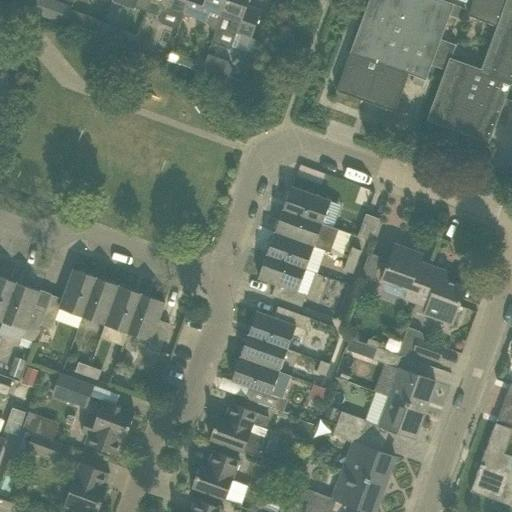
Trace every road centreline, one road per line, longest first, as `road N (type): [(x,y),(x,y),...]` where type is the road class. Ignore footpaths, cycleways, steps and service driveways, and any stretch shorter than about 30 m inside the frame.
road 1 (residential): [(216,280),(257,158),(290,142),(511,222)]
road 2 (residential): [(423,511),(511,263)]
road 3 (residential): [(126,511),(160,416),(188,398),(220,310),(216,280)]
road 4 (residential): [(216,280),(98,231),(40,239),(0,227)]
